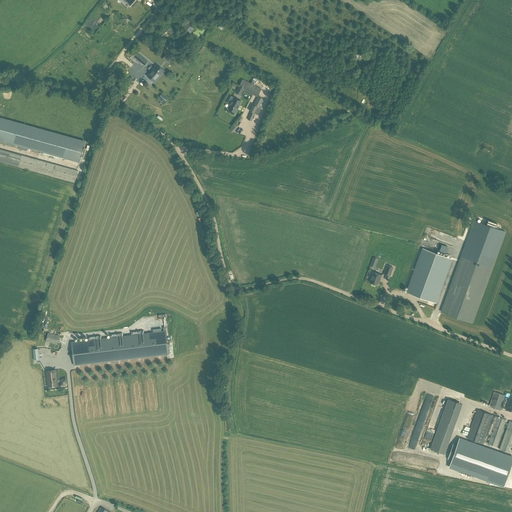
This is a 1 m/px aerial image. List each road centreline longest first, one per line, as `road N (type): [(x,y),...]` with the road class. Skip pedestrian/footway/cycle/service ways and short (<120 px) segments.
road 1 (track): [(511,356),(308,279),(234,288),(207,202),(176,148),(96,96),(16,79)]
road 2 (track): [(360,65),(350,115),(244,153)]
road 3 (unknown): [(511,416),(471,404),(461,412),(458,432),(473,444),(463,475)]
road 4 (track): [(88,94),(167,0)]
